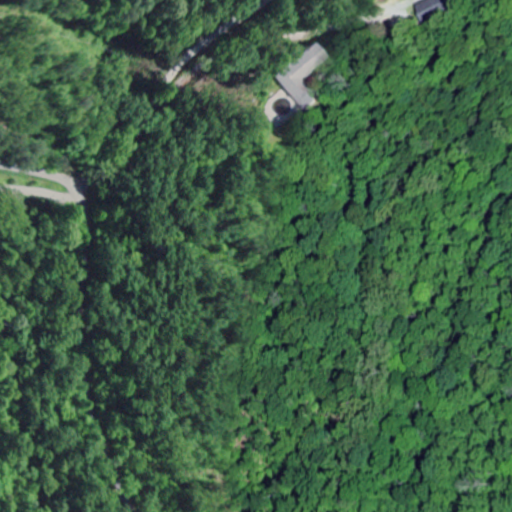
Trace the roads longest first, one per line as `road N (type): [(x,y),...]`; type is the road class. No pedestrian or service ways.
road 1 (residential): [(134,511),(85,383),(86,207),(62,179),(0,166)]
road 2 (residential): [(208,65),(382,12)]
